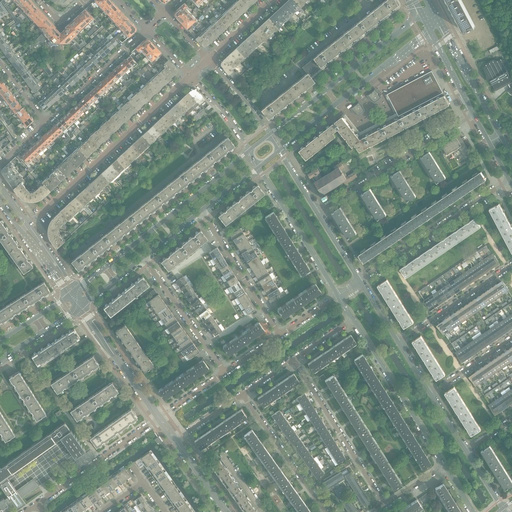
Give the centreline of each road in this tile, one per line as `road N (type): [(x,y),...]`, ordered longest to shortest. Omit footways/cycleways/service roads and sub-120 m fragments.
road 1 (secondary): [(249,151),(74,290)]
road 2 (residential): [(28,223),(189,77)]
road 3 (secondary): [(278,150),(430,33)]
road 4 (residential): [(473,114),(316,213)]
road 5 (residential): [(507,179),(360,280)]
road 6 (residential): [(352,318),(442,464)]
road 7 (residential): [(293,360),(384,504)]
road 8 (secondary): [(511,156),(436,15)]
road 9 (residential): [(257,167),(337,295)]
road 10 (residential): [(36,504),(158,417)]
road 11 (residential): [(279,335),(200,212)]
road 12 (residential): [(325,511),(243,395)]
road 13 (residential): [(224,372),(143,258)]
road 14 (residential): [(44,122),(145,29)]
road 15 (residential): [(398,342),(511,265)]
road 16 (residential): [(158,417),(85,315)]
